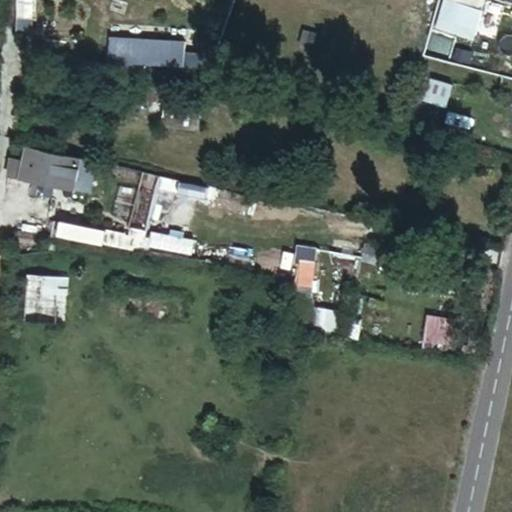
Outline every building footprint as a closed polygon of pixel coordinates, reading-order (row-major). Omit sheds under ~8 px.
[(326,82),(336,41),(302,32),(295,58),(261,49),(258,63),(291,72),(326,82)] [(144,42),(121,41),(120,65),(143,66),(144,42)] [(165,97),(163,128),(200,132),(202,101),(165,97)] [(25,150),(18,180),(71,191),(78,161),(25,150)] [(71,215),(40,210),(36,234),(67,239),(69,229),(71,215)] [(96,233),(69,229),(67,239),(94,243),(96,233)] [(69,279),(27,276),(24,324),(66,327),(69,279)]
